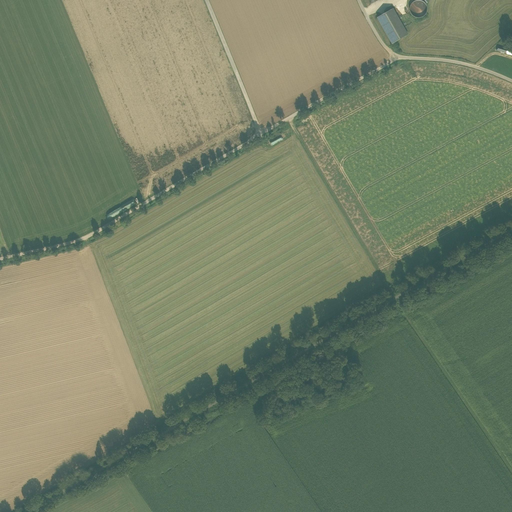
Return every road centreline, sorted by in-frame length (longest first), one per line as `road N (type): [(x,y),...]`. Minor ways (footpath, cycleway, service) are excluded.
road 1 (track): [(395,54),(85,238),(0,258)]
road 2 (track): [(288,118),(387,285)]
road 3 (track): [(511,472),(403,312)]
road 4 (unclassified): [(360,0),(395,54),(465,63),(511,80)]
